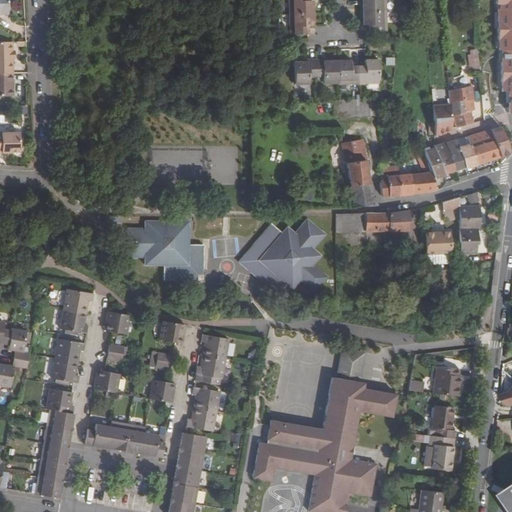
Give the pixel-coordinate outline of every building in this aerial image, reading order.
[(0,0),(0,14),(8,14),(8,0),(0,0)] [(290,0),(291,12),(315,12),(314,0),(290,0)] [(363,0),(363,13),(384,12),(383,0),(363,0)] [(511,0),(499,0),(500,9),(511,8),(511,0)] [(511,8),(500,9),(501,49),(511,49),(511,8)] [(309,25),(315,25),(315,12),(291,12),(292,34),(309,33),(309,25)] [(384,12),(363,13),(364,26),(369,25),(370,33),(385,33),(384,12)] [(12,42),(0,41),(0,73),(10,73),(10,65),(13,65),(12,42)] [(470,69),(480,68),(478,48),(467,49),(470,69)] [(509,91),(511,113),(511,112),(511,49),(501,49),(501,92),(509,91)] [(312,86),(312,80),(319,80),(319,62),(312,62),(312,65),(307,65),(297,65),(298,87),(312,86)] [(328,62),(319,62),(319,80),(327,79),(328,86),(342,85),(342,64),(333,64),(328,64),(328,62)] [(370,70),(363,70),(363,86),(372,86),(384,86),(383,62),(370,63),(370,70)] [(355,63),(342,64),(342,85),(342,87),(363,86),(363,70),(356,70),(355,63)] [(0,96),(14,96),(13,73),(0,73),(0,96)] [(454,101),(454,112),(456,127),(464,125),(463,112),(462,97),(462,91),(462,88),(459,88),(458,90),(456,91),(457,100),(454,101)] [(480,107),(463,112),(464,125),(481,120),(480,107)] [(353,119),(339,121),(353,205),(373,204),(370,181),(366,158),(360,158),(353,119)] [(440,120),(429,123),(430,135),(442,132),(440,120)] [(501,124),(490,128),(501,157),(510,151),(501,124)] [(467,135),(469,143),(476,164),(501,157),(490,128),(467,135)] [(0,133),(0,152),(1,152),(5,152),(15,152),(15,133),(0,133)] [(467,135),(456,138),(459,146),(469,143),(467,135)] [(456,138),(446,141),(454,170),(466,167),(459,146),(456,138)] [(435,147),(437,154),(443,173),(454,170),(446,141),(434,144),(435,147)] [(469,143),(459,146),(466,167),(476,164),(469,143)] [(435,147),(422,151),(424,159),(437,154),(435,147)] [(424,159),(422,151),(415,153),(420,171),(427,169),(424,159)] [(437,154),(424,159),(427,169),(429,172),(430,177),(436,175),(443,173),(437,154)] [(381,181),(381,185),(382,195),(400,193),(397,176),(397,166),(384,168),(381,178),(382,178),(382,181),(381,181)] [(429,172),(408,175),(411,191),(434,189),(430,177),(429,172)] [(408,175),(397,176),(400,193),(411,191),(408,175)] [(460,197),(442,203),(447,216),(464,212),(460,197)] [(343,214),(335,214),(335,233),(408,231),(407,210),(400,211),(343,214)] [(484,211),(464,212),(464,216),(465,252),(465,258),(481,257),(481,248),(482,248),(482,232),(484,232),(484,211)] [(464,212),(447,216),(448,221),(464,216),(464,212)] [(277,234),(267,225),(234,263),(273,296),(282,286),(288,291),(296,281),(311,295),(325,278),(311,266),(318,257),(311,250),(323,237),(303,220),(291,234),(283,227),(277,234)] [(201,282),(201,246),(184,246),(184,221),(139,221),(139,229),(123,229),(123,260),(139,260),(139,267),(159,268),(159,282),(201,282)] [(456,226),(426,228),(427,250),(457,248),(456,226)] [(92,293),(65,288),(62,308),(84,312),(86,300),(90,301),(92,293)] [(62,308),(58,328),(85,333),(86,324),(82,324),(84,312),(62,308)] [(108,310),(106,310),(103,329),(110,330),(124,333),(128,314),(108,310)] [(162,320),(159,338),(173,341),(180,342),(183,324),(162,320)] [(0,343),(6,345),(9,330),(1,328),(2,322),(0,321),(0,343)] [(10,328),(9,330),(6,345),(6,349),(13,351),(12,358),(26,361),(27,354),(21,352),(24,331),(10,328)] [(200,341),(204,341),(201,355),(224,359),(227,338),(201,333),(200,341)] [(83,343),(57,339),(54,358),(76,362),(77,351),(81,351),(83,343)] [(122,347),(107,344),(106,351),(121,354),(122,347)] [(363,374),(364,351),(340,349),(339,373),(363,374)] [(121,354),(106,351),(105,358),(120,361),(121,354)] [(171,355),(156,353),(155,360),(170,362),(171,355)] [(199,368),(195,367),(194,375),(220,380),(224,359),(201,355),(199,368)] [(0,363),(0,385),(8,387),(12,366),(25,368),(26,361),(12,358),(10,365),(0,363)] [(54,358),(50,378),(76,383),(77,375),(73,374),(76,362),(54,358)] [(155,360),(154,367),(168,370),(170,362),(155,360)] [(463,366),(441,364),(439,392),(465,393),(466,378),(462,378),(463,372),(463,366)] [(103,372),(96,371),(92,389),(115,393),(117,375),(103,372)] [(365,383),(331,377),(322,429),(270,420),(266,443),(258,442),(252,478),(272,482),(274,468),(314,475),(308,511),(309,511),(346,511),(350,493),(371,497),(373,486),(377,463),(351,459),(360,411),(393,417),(397,394),(364,388),(365,383)] [(409,389),(423,392),(424,381),(411,379),(409,389)] [(166,382),(152,380),(148,399),(170,403),(173,383),(166,382)] [(191,394),(195,395),(193,408),(214,412),(218,391),(192,386),(191,394)] [(70,392),(48,388),(44,409),(47,409),(70,414),(72,405),(68,405),(70,392)] [(511,392),(503,395),(503,398),(511,407),(511,406),(511,392)] [(193,408),(190,421),(186,420),(185,428),(211,432),(214,412),(193,408)] [(436,431),(440,431),(440,435),(459,437),(460,433),(455,432),(457,409),(438,408),(436,431)] [(70,414),(47,409),(44,426),(69,430),(72,414),(70,414)] [(110,422),(109,427),(105,448),(122,452),(127,424),(110,422)] [(144,427),(127,424),(122,452),(139,454),(143,433),(144,427)] [(93,431),(86,430),(83,444),(105,448),(109,427),(94,425),(93,431)] [(69,430),(44,426),(41,443),(66,447),(67,442),(69,430)] [(158,436),(143,433),(139,454),(160,458),(163,443),(157,442),(158,436)] [(184,434),(181,434),(178,450),(204,455),(207,438),(184,434)] [(427,443),(428,435),(413,434),(412,442),(427,443)] [(437,467),(457,469),(459,437),(440,435),(434,435),(433,443),(433,444),(439,444),(437,467)] [(66,447),(41,443),(38,460),(63,464),(66,447)] [(178,450),(176,461),(175,467),(201,472),(204,455),(178,450)] [(63,464),(38,460),(35,477),(60,481),(63,464)] [(201,472),(175,467),(172,484),(198,488),(201,472)] [(60,481),(35,477),(32,494),(57,499),(60,481)] [(198,488),(172,484),(169,501),(195,505),(198,488)] [(511,511),(511,485),(498,495),(509,511),(511,511)] [(442,511),(445,493),(424,490),(421,511),(442,511)] [(169,501),(167,511),(193,511),(195,505),(169,501)]
